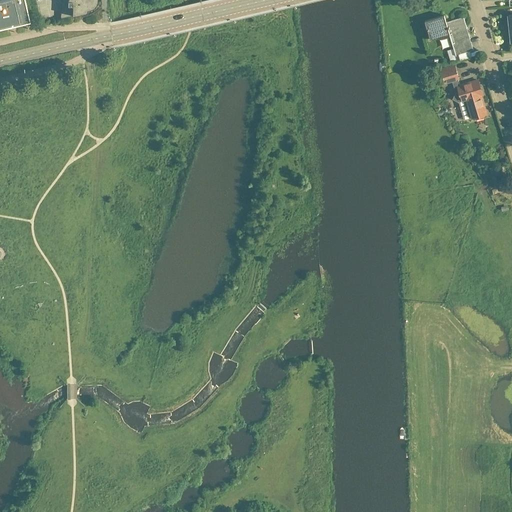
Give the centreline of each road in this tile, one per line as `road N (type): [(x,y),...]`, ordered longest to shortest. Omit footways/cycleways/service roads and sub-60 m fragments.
road 1 (track): [(86,42),(97,145),(87,317),(71,384)]
road 2 (track): [(71,401),(95,433),(132,449),(153,447),(201,424),(281,330)]
road 3 (secondary): [(0,62),(267,0)]
road 4 (residential): [(511,127),(473,0)]
